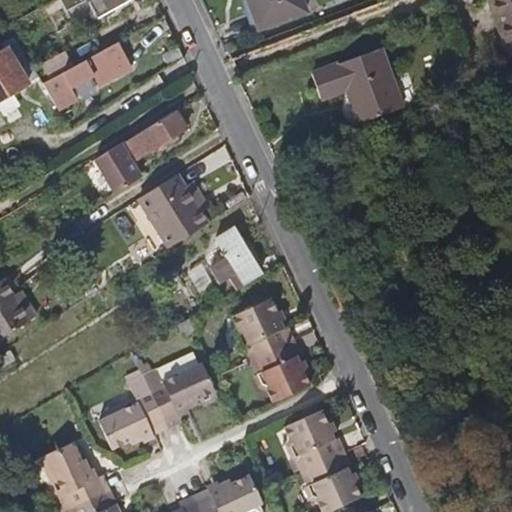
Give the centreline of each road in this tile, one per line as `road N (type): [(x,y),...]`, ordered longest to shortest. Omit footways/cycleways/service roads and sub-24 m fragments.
road 1 (residential): [(183,0),(358,382)]
road 2 (residential): [(358,382),(160,468)]
